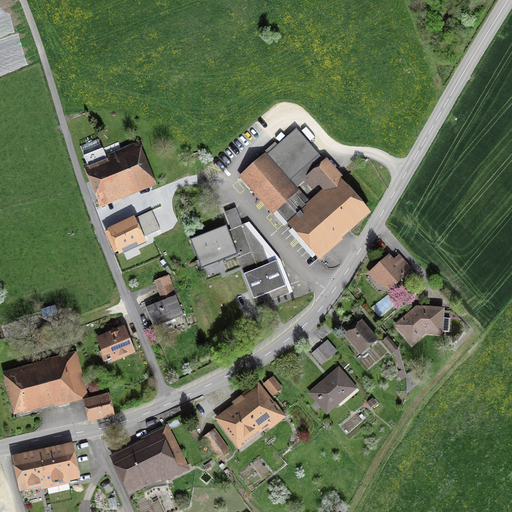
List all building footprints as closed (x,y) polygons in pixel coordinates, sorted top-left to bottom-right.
[(284,226),(287,223),(307,206),(306,205),(309,202),(323,190),(318,185),(312,191),(304,182),(308,179),(306,177),(324,161),(296,129),(266,155),(299,192),(273,214),(284,226)] [(278,136),(282,140),(287,134),(283,131),(278,136)] [(99,208),(156,186),(139,142),(106,155),(103,148),(102,149),(98,139),(80,146),(83,155),(83,156),(86,164),(83,166),(99,208)] [(265,154),(239,177),(254,195),(272,215),(273,214),(299,192),(266,155),(265,154)] [(323,190),(309,202),(342,239),(371,213),(341,179),(343,177),(327,159),(324,161),(306,177),(308,179),(304,182),(312,191),(318,185),(323,190)] [(342,239),(309,202),(306,205),(307,206),(287,223),(292,229),(289,232),(312,258),(315,255),(320,261),(343,241),(342,239)] [(231,230),(228,231),(238,255),(236,255),(244,274),(277,261),(286,287),(269,293),(272,300),(293,292),(283,266),(284,266),(282,261),(281,261),(280,260),(249,222),(242,225),(235,208),(225,212),(231,230)] [(147,243),(149,242),(136,214),(100,230),(114,260),(119,258),(121,260),(143,250),(142,248),(148,245),(147,243)] [(236,255),(238,255),(228,231),(226,226),(190,240),(201,269),(236,255)] [(413,270),(399,255),(393,260),(389,255),(367,274),(370,277),(367,280),(375,289),(379,287),(381,285),(388,293),(413,270)] [(244,274),(253,299),(269,293),(286,287),(277,261),(244,274)] [(177,295),(169,275),(154,281),(162,301),(146,308),(154,328),(184,316),(176,296),(177,295)] [(444,318),(444,308),(417,306),(394,325),(412,346),(425,335),(442,336),(443,332),(449,333),(450,319),(444,318)] [(379,341),(362,321),(344,336),(361,356),(379,341)] [(112,362),(135,353),(125,327),(116,330),(113,329),(111,332),(96,338),(101,352),(99,352),(103,363),(108,361),(107,357),(110,356),(112,362)] [(48,340),(45,329),(31,334),(35,344),(48,340)] [(407,378),(399,349),(388,336),(383,340),(394,354),(394,353),(401,379),(407,378)] [(329,359),(337,351),(327,340),(319,348),(329,359)] [(322,365),(329,359),(319,348),(311,354),(322,365)] [(55,407),(88,399),(76,352),(41,361),(42,362),(2,373),(14,416),(54,406),(55,407)] [(358,389),(339,367),(308,393),(315,402),(309,407),(314,412),(320,407),(327,415),(345,399),(348,403),(357,395),(355,391),(358,389)] [(283,389),(273,376),(263,384),(273,397),(283,389)] [(90,395),(101,393),(98,381),(87,383),(90,395)] [(241,396),(236,400),(262,433),(268,428),(270,430),(287,418),(275,402),(274,403),(258,382),(240,395),(241,396)] [(88,424),(114,418),(109,394),(82,400),(88,424)] [(367,402),(371,408),(377,404),(373,398),(367,402)] [(262,433),(236,400),(232,403),(233,405),(215,419),(239,451),(262,433)] [(168,423),(171,429),(180,424),(177,419),(168,423)] [(161,480),(162,483),(190,470),(168,425),(140,438),(141,441),(108,457),(127,496),(161,480)] [(229,450),(214,429),(200,439),(216,460),(229,450)] [(80,480),(72,444),(38,451),(47,490),(48,490),(49,495),(70,490),(68,485),(71,485),(70,482),(80,480)] [(41,491),(47,490),(38,451),(11,457),(19,493),(40,489),(41,491)]
